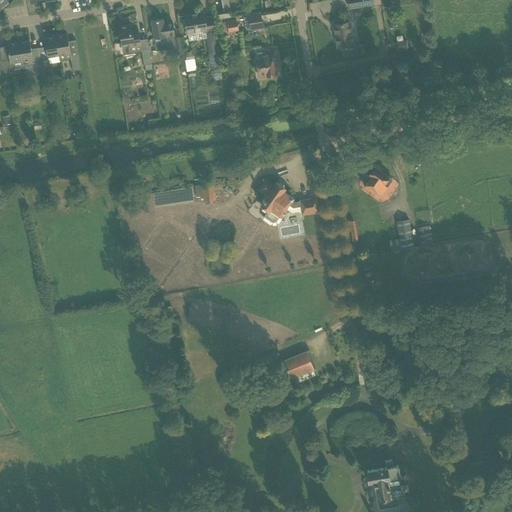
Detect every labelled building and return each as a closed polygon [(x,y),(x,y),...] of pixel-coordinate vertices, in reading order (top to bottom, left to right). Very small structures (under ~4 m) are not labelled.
[(0,0),(0,9),(9,2),(7,0),(0,0)] [(348,0),(350,8),(359,7),(374,4),(373,0),(348,0)] [(198,13),(185,15),(187,33),(188,33),(189,41),(207,38),(209,54),(211,65),(220,64),(218,52),(219,52),(217,39),(216,39),(215,31),(212,16),(204,17),(204,15),(198,16),(198,13)] [(250,30),(263,27),(260,13),(247,15),(250,30)] [(175,35),(173,22),(163,24),(163,19),(151,21),(154,38),(175,35)] [(228,32),(238,30),(237,26),(236,22),(227,24),(228,32)] [(358,54),(356,45),(354,46),(349,22),(334,25),(338,49),(342,48),(344,56),(358,54)] [(129,47),(141,46),(140,40),(138,30),(132,31),(131,24),(122,25),(122,27),(120,27),(119,26),(118,26),(121,44),(128,43),(129,47)] [(104,27),(87,30),(89,43),(106,40),(104,27)] [(59,34),(55,35),(59,56),(60,60),(71,59),(73,70),(80,69),(78,54),(70,55),(68,41),(67,34),(59,36),(59,34)] [(52,37),(44,38),(48,58),(59,56),(55,35),(52,36),(52,37)] [(181,37),(173,39),(176,55),(183,54),(181,37)] [(397,50),(398,49),(408,48),(406,40),(396,42),(397,50)] [(7,46),(0,47),(0,50),(3,69),(3,71),(22,68),(21,61),(18,41),(14,42),(15,43),(7,44),(7,46)] [(21,61),(27,60),(29,68),(41,66),(40,60),(38,48),(31,49),(30,41),(22,42),(21,41),(18,41),(21,61)] [(193,56),(192,48),(184,49),(185,57),(186,57),(193,56)] [(141,50),(142,51),(144,65),(145,65),(146,70),(152,69),(151,64),(149,49),(141,50)] [(260,77),(276,74),(274,63),(276,63),(274,51),(267,52),(268,55),(264,56),(264,58),(256,59),(260,77)] [(49,59),(40,60),(41,66),(42,76),(51,74),(49,59)] [(185,62),(178,63),(179,70),(186,69),(185,62)] [(10,117),(3,118),(4,125),(11,124),(10,117)] [(42,129),(42,121),(34,122),(34,130),(42,129)] [(382,193),(388,185),(392,179),(373,166),(370,167),(367,171),(368,174),(372,177),(364,187),(369,190),(371,186),(378,191),(382,193)] [(285,188),(277,183),(276,182),(274,185),(266,179),(258,189),(267,196),(261,205),(268,211),(264,217),(272,223),(276,222),(280,216),(281,217),(287,210),(285,208),(288,204),(293,207),(301,206),(302,215),(318,212),(316,198),(300,201),(300,202),(294,203),(290,201),(292,198),(283,191),(285,188)] [(203,188),(204,197),(205,200),(206,200),(207,203),(213,203),(213,200),(215,200),(213,183),(203,184),(203,188)] [(409,219),(396,221),(399,238),(412,236),(409,219)] [(428,244),(425,226),(417,227),(420,245),(428,244)] [(376,323),(378,334),(391,332),(392,337),(396,336),(395,331),(401,330),(400,319),(376,323)] [(305,351),(283,361),(287,371),(291,379),(313,370),(313,369),(305,351)] [(377,499),(379,508),(398,505),(397,496),(404,494),(403,488),(407,488),(406,483),(408,480),(407,476),(405,474),(400,475),(398,464),(392,465),(391,459),(385,460),(386,467),(367,470),(369,482),(374,481),(377,499)]
